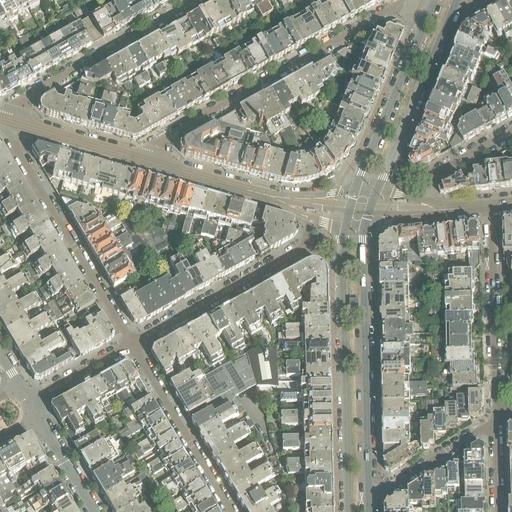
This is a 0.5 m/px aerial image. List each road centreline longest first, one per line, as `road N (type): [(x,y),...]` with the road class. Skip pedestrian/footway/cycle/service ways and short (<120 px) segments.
road 1 (residential): [(147,162),(163,138),(400,4),(431,4)]
road 2 (tertiary): [(370,493),(364,227)]
road 3 (tertiary): [(343,247),(348,511)]
road 4 (residential): [(6,120),(7,135),(130,344)]
road 5 (residential): [(196,0),(26,95),(6,120)]
road 6 (residential): [(490,206),(497,418)]
road 7 (tertiary): [(431,4),(352,192)]
road 8 (tertiary): [(376,191),(455,4)]
road 9 (residential): [(303,247),(130,344)]
road 10 (residential): [(130,344),(230,511)]
road 11 (residential): [(370,493),(497,418)]
road 12 (residential): [(6,120),(147,162)]
road 13 (residential): [(147,162),(280,198)]
